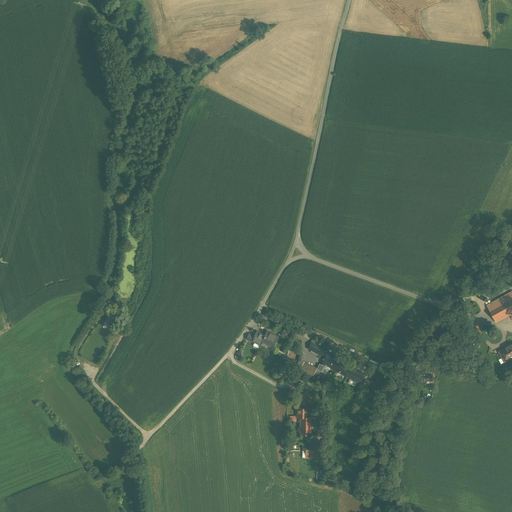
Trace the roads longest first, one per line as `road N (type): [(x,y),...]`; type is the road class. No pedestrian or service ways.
road 1 (unclassified): [(348,0),(292,251),(233,347)]
road 2 (track): [(231,352),(118,471),(95,481)]
